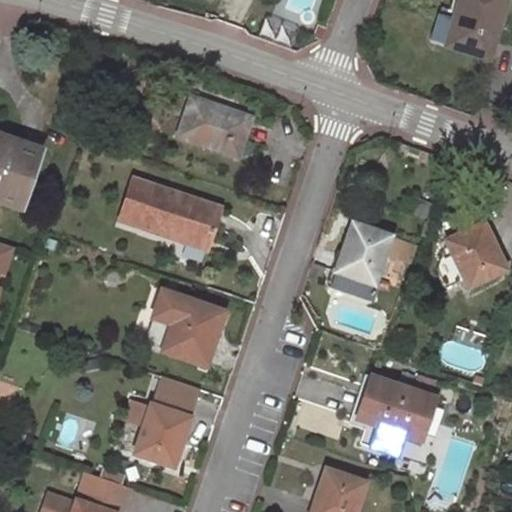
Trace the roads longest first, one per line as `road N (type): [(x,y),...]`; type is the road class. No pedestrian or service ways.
road 1 (residential): [(206,511),(349,97)]
road 2 (residential): [(43,0),(323,88)]
road 3 (residential): [(349,97),(511,155)]
